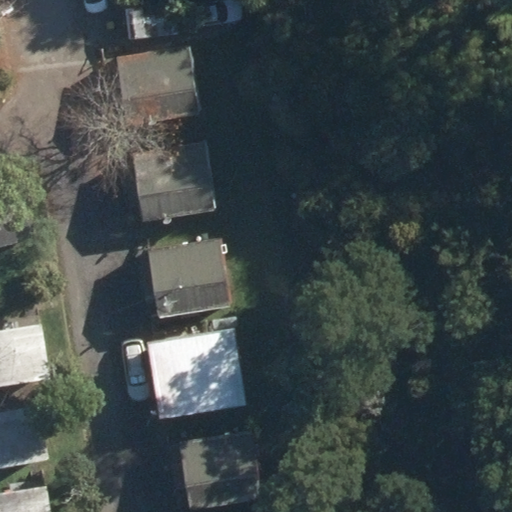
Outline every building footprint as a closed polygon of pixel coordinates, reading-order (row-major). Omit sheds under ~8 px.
[(116,59),(127,124),(199,113),(189,48),(116,59)] [(131,152),(143,223),(216,211),(204,140),(131,152)] [(27,183),(0,188),(0,256),(41,247),(27,183)] [(147,250),(159,320),(231,308),(220,239),(147,250)] [(163,347),(175,416),(247,404),(235,334),(163,347)] [(180,444),(190,511),(262,499),(251,432),(180,444)] [(63,511),(59,480),(4,489),(7,511),(63,511)]
